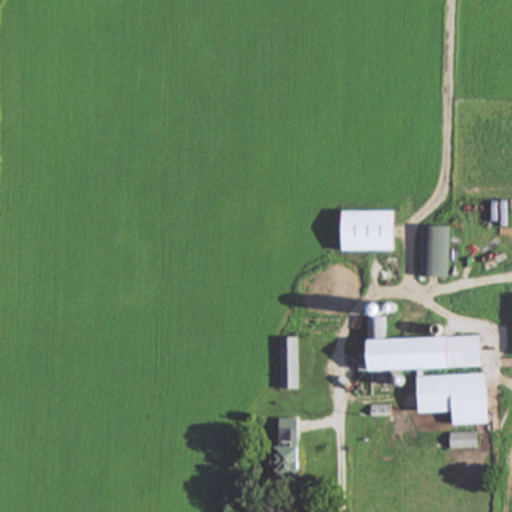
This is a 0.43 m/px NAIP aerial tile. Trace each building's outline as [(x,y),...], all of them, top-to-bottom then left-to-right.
[(394,211),(341,211),(341,250),(394,250),(394,211)] [(450,226),(421,225),(419,276),(448,277),(450,226)] [(280,388),(297,388),(297,336),(280,336),(280,388)] [(488,423),(487,374),(417,376),(419,412),(453,411),(453,424),(488,423)] [(390,404),(371,404),(371,414),(390,414),(390,404)] [(298,417),(275,417),(275,476),(298,476),(298,417)] [(450,447),(476,447),(476,431),(450,431),(450,447)]
